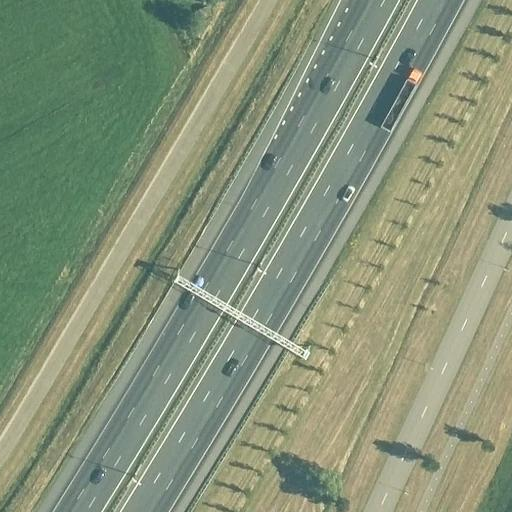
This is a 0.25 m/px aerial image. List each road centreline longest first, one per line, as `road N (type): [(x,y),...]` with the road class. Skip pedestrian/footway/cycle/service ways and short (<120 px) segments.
road 1 (motorway): [(376,0),(286,168),(78,511)]
road 2 (motorway): [(147,511),(296,270),(440,0)]
road 3 (unclassified): [(0,451),(267,0)]
road 4 (unclassified): [(378,511),(511,219)]
